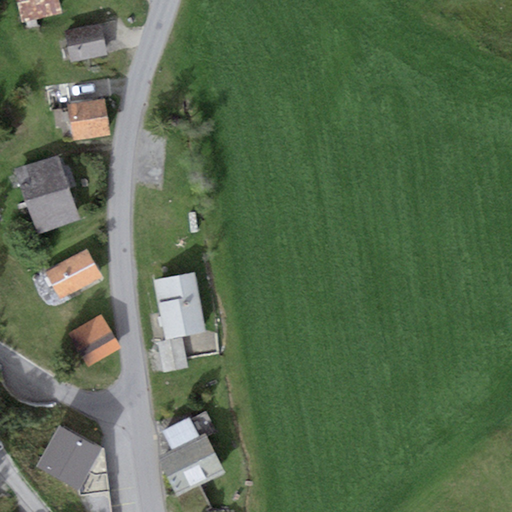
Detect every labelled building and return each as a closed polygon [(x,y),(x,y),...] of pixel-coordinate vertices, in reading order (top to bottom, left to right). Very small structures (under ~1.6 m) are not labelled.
[(16,0),(21,22),(60,14),(57,0),(16,0)] [(64,32),(71,62),(107,54),(101,24),(64,32)] [(69,104),(74,140),(110,135),(105,99),(69,104)] [(37,234),(79,220),(57,156),(15,171),(37,234)] [(100,278),(85,251),(46,272),(60,299),(100,278)] [(194,274),(154,281),(165,341),(158,342),(164,373),(188,368),(182,337),(205,333),(194,274)] [(120,349),(102,315),(68,333),(86,367),(120,349)] [(181,496),(225,473),(204,433),(198,437),(188,419),(162,433),(171,450),(160,456),(181,496)] [(99,449),(59,426),(36,465),(77,488),(99,449)]
